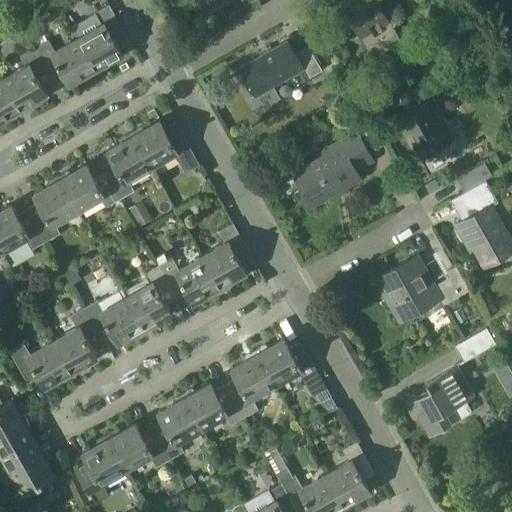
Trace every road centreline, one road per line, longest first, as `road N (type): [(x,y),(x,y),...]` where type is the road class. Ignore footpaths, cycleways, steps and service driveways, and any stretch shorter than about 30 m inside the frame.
road 1 (residential): [(289,288),(274,315),(176,378),(76,426),(57,419),(60,400),(262,291)]
road 2 (residential): [(289,288),(169,69)]
road 3 (residential): [(413,502),(289,288)]
road 4 (residential): [(169,69),(151,97),(0,187)]
road 5 (residential): [(0,143),(135,74)]
road 6 (residential): [(289,288),(415,220)]
road 7 (residential): [(169,69),(288,4)]
